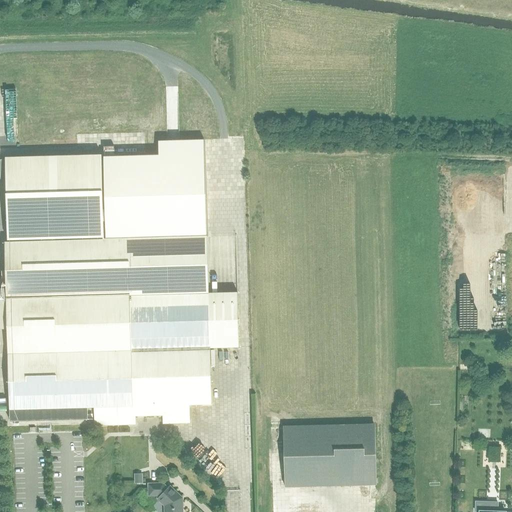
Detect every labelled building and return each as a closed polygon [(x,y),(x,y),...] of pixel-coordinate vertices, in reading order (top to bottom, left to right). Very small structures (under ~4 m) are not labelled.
[(114,147),(103,147),(105,209),(103,209),(103,220),(105,220),(106,236),(166,235),(166,237),(179,236),(179,234),(205,234),(203,140),(158,142),(158,155),(114,157),(114,147)] [(11,354),(13,410),(13,422),(88,419),(87,407),(95,407),(96,422),(99,425),(129,424),(134,418),(134,416),(164,415),(164,423),(189,422),(188,405),(212,404),(210,348),(239,347),(238,292),(223,293),(209,293),(207,236),(179,236),(166,237),(98,239),(98,237),(104,236),(103,220),(103,209),(101,157),(0,159),(0,180),(6,180),(8,239),(42,238),(42,240),(8,241),(11,354)] [(285,487),(376,485),(374,424),(284,426),(285,487)] [(164,511),(182,511),(183,498),(170,486),(168,489),(163,483),(149,484),(149,496),(158,496),(160,497),(158,499),(165,506),(164,511)] [(505,511),(498,511),(498,502),(476,501),(475,511),(479,511),(505,511)]
